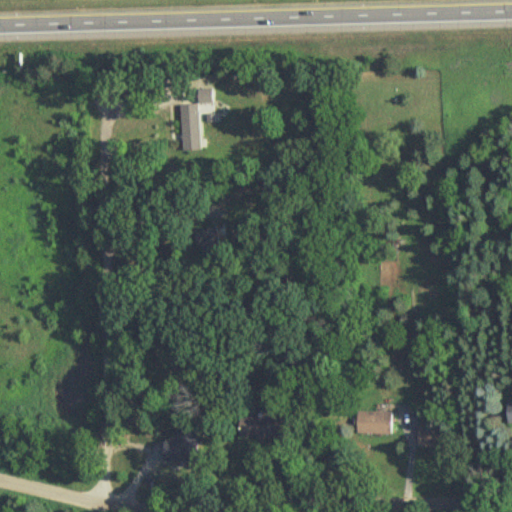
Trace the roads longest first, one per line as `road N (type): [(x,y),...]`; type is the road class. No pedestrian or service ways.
road 1 (residential): [(0,482),(141,511),(511,503)]
road 2 (motorway): [(0,25),(511,11)]
road 3 (residential): [(105,506),(99,85)]
